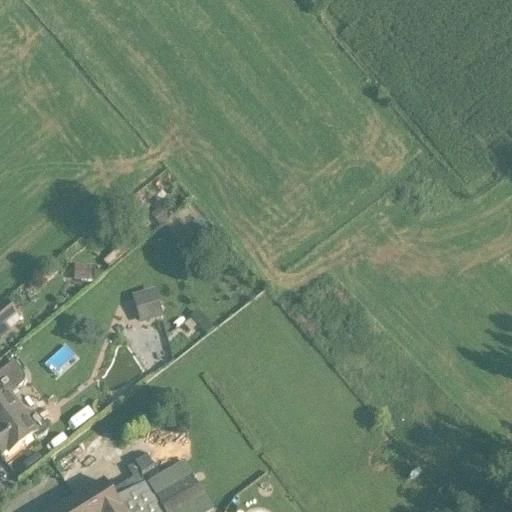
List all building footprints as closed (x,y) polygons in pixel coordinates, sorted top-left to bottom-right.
[(166,220),(158,210),(150,216),(159,226),(166,220)] [(206,228),(198,219),(188,228),(196,237),(206,228)] [(93,285),(94,269),(74,268),(73,283),(93,285)] [(139,327),(162,320),(154,292),(131,298),(139,327)] [(0,339),(9,332),(5,327),(18,316),(6,302),(0,306),(0,339)] [(194,328),(189,322),(183,327),(189,333),(194,328)] [(32,417),(26,421),(8,397),(20,389),(21,387),(22,386),(23,384),(23,383),(23,381),(23,379),(23,377),(22,376),(13,364),(0,374),(0,459),(0,460),(5,457),(7,459),(31,440),(34,443),(37,443),(39,443),(45,438),(47,435),(46,432),(36,417),(32,417)] [(151,457),(136,462),(141,475),(156,470),(151,457)] [(446,506),(472,488),(463,475),(437,493),(446,506)] [(184,511),(205,500),(192,479),(155,501),(146,486),(145,485),(143,486),(114,504),(108,494),(102,486),(58,511),(184,511)]
